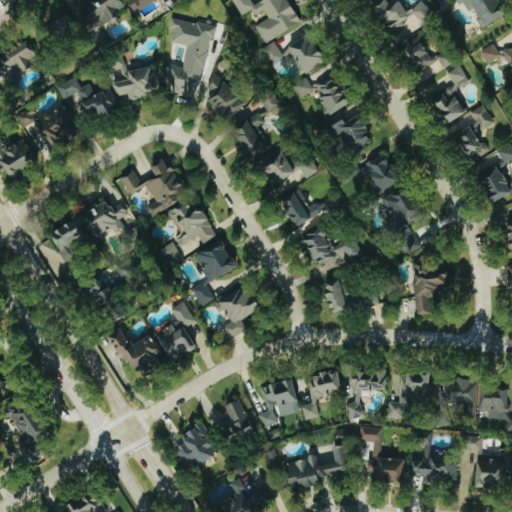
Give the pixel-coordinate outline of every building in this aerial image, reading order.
[(112,19),(111,18),(127,8),(121,0),(98,0),(82,12),(95,31),(112,19)] [(156,0),(128,0),(127,1),(137,14),(156,0)] [(266,43),(302,23),(288,0),(264,0),(255,6),(251,0),(233,0),(243,16),(253,10),(256,16),(265,11),(270,19),(257,26),(266,43)] [(483,27),(508,15),(500,0),(456,0),(459,5),(465,2),(470,12),(474,10),(483,27)] [(50,26),(60,41),(77,30),(68,15),(50,26)] [(188,46),(184,68),(172,65),(167,90),(199,96),(213,26),(173,18),(171,29),(175,30),(172,43),(188,46)] [(275,42),(263,49),(272,66),(294,53),(306,74),(326,62),(311,35),(281,52),(275,42)] [(434,59),(420,36),(402,46),(423,81),(455,62),(448,50),(434,59)] [(501,58),(495,44),(482,50),(488,64),(501,58)] [(128,72),(125,58),(114,60),(118,80),(115,81),(118,97),(129,95),(129,98),(160,92),(155,67),(128,72)] [(233,121),(248,100),(234,90),(239,82),(231,76),(237,68),(224,59),(220,65),(228,71),(223,78),(216,74),(207,87),(215,92),(208,103),(233,121)] [(471,82),(461,66),(449,74),(456,86),(432,101),(448,126),(467,113),(454,92),(471,82)] [(330,116),(352,104),(335,75),(313,87),(330,116)] [(58,86),(64,100),(78,94),(88,117),(98,112),(102,120),(117,113),(107,91),(96,96),(91,84),(82,88),(77,78),(58,86)] [(302,98),(314,90),(306,78),(294,86),(302,98)] [(282,108),(277,98),(263,105),(268,115),(282,108)] [(472,126),(478,134),(495,122),(484,105),(471,113),(477,122),(472,126)] [(18,116),(25,127),(39,120),(33,108),(18,116)] [(40,116),(46,148),(66,145),(64,134),(73,132),(69,111),(40,116)] [(233,130),(251,159),(270,148),(258,129),(266,124),(260,114),(233,130)] [(346,123),(342,115),(331,121),(348,154),(374,141),(361,116),(346,123)] [(487,153),(475,126),(457,134),(470,161),(487,153)] [(0,162),(2,162),(11,178),(38,163),(26,140),(7,149),(0,135),(0,162)] [(498,151),(504,162),(480,173),(494,203),(511,194),(511,192),(500,166),(511,160),(511,144),(511,145),(498,151)] [(273,186),(296,174),(283,150),(261,162),(273,186)] [(374,178),(378,191),(399,186),(391,157),(357,166),(361,181),(374,178)] [(308,179),(320,171),(312,158),(299,166),(308,179)] [(190,198),(174,168),(170,170),(165,161),(153,168),(158,177),(143,185),(136,172),(122,179),(131,196),(149,186),(157,203),(148,207),(153,217),(190,198)] [(424,219),(409,187),(384,198),(399,230),(424,219)] [(333,209),(329,199),(311,209),(301,190),(282,199),(297,228),(333,209)] [(93,238),(114,229),(115,233),(127,227),(127,226),(135,222),(126,202),(110,209),(107,202),(82,213),(93,238)] [(217,238),(202,204),(193,208),(190,202),(171,211),(182,235),(177,238),(181,246),(200,237),(204,244),(217,238)] [(51,235),(65,260),(54,267),(59,277),(79,265),(69,247),(88,236),(78,219),(51,235)] [(364,256),(357,239),(333,248),(325,228),(304,236),(315,265),(348,252),(351,262),(364,256)] [(423,246),(410,228),(398,236),(411,255),(423,246)] [(204,263),(212,280),(237,269),(225,241),(197,254),(201,265),(204,263)] [(163,249),(171,265),(183,259),(175,243),(163,249)] [(118,269),(124,278),(109,288),(102,277),(90,286),(116,324),(130,314),(118,295),(143,278),(131,260),(118,269)] [(418,316),(432,315),(431,298),(438,298),(437,288),(449,287),(448,268),(415,269),(418,316)] [(380,304),(378,293),(352,299),(348,279),(326,284),(333,314),(380,304)] [(204,307),(217,299),(206,282),(193,289),(204,307)] [(243,320),(262,310),(249,287),(216,305),(221,313),(226,310),(233,322),(225,327),(231,339),(248,330),(243,320)] [(187,328),(197,322),(185,302),(172,309),(180,323),(158,336),(173,362),(198,347),(187,328)] [(109,335),(125,364),(132,361),(140,376),(166,361),(152,335),(132,346),(122,328),(109,335)] [(0,390),(8,379),(4,369),(0,366),(0,390)] [(343,390),(340,372),(309,377),(313,404),(303,406),(305,420),(320,418),(317,398),(330,396),(329,392),(343,390)] [(387,391),(387,372),(351,372),(351,392),(357,392),(357,403),(349,403),(349,418),(363,418),(363,390),(387,391)] [(402,375),(401,403),(393,403),(392,417),(413,417),(413,397),(430,398),(431,376),(402,375)] [(472,407),(472,410),(478,411),(478,380),(444,379),(443,406),(472,407)] [(282,417),(301,412),(294,380),(263,388),(268,412),(261,414),(264,428),(278,425),(273,403),(278,402),(282,417)] [(489,420),(508,420),(508,431),(511,431),(511,413),(510,414),(511,389),(483,388),(482,411),(489,412),(489,420)] [(237,441),(255,435),(243,400),(225,407),(237,441)] [(23,439),(50,440),(50,424),(39,424),(40,411),(13,410),(12,427),(23,427),(23,439)] [(178,449),(189,471),(221,455),(205,423),(186,433),(191,442),(178,449)] [(384,428),(362,427),(361,441),(375,442),(374,462),(370,461),(369,472),(378,473),(378,480),(405,482),(407,460),(382,458),(384,428)] [(483,455),(484,437),(470,437),(469,454),(479,454),(479,462),(495,463),(495,455),(483,455)] [(336,463),(319,466),(318,458),(288,463),(292,486),(302,484),(303,489),(321,485),(320,478),(352,473),(347,446),(334,448),(336,463)] [(458,461),(417,459),(416,480),(457,482),(458,461)] [(477,487),(506,488),(506,464),(478,463),(477,487)] [(247,511),(277,498),(269,482),(248,492),(241,479),(232,483),(239,497),(217,508),(219,511),(247,511)] [(93,511),(107,511),(107,507),(100,496),(85,497),(70,506),(70,511),(93,511)]
